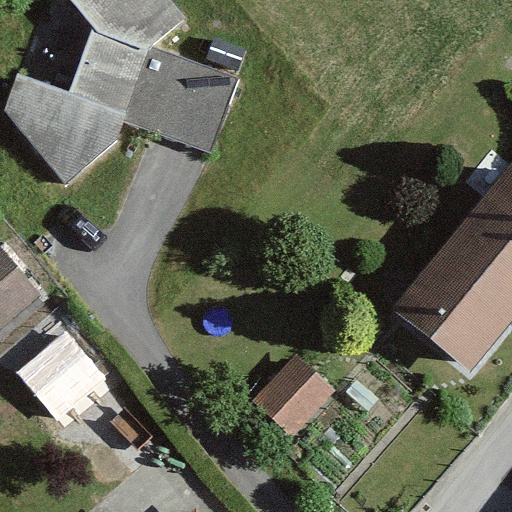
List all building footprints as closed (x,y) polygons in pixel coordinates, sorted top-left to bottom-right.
[(173,0),(62,0),(79,21),(57,83),(9,66),(0,92),(0,112),(59,182),(111,138),(117,120),(202,147),(225,73),(142,47),(184,15),(173,0)] [(511,304),(511,159),(503,152),(377,306),(458,371),(511,304)] [(0,250),(0,318),(34,290),(0,250)] [(300,356),(254,402),(288,436),(334,389),(300,356)] [(107,511),(98,501),(85,511),(107,511)]
